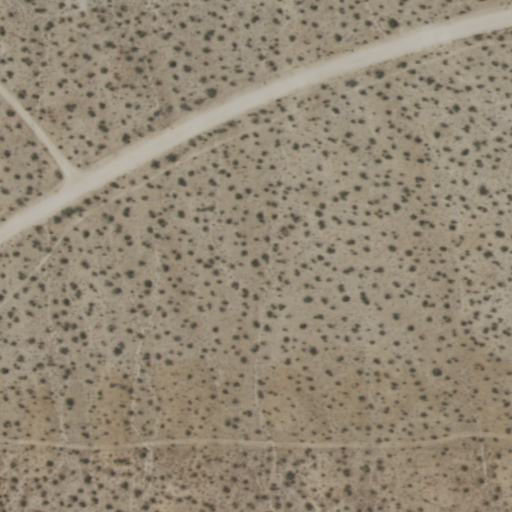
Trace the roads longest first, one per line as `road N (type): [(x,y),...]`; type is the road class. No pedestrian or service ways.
road 1 (track): [(0,242),(79,190),(242,107),(511,18)]
road 2 (track): [(79,190),(0,94)]
